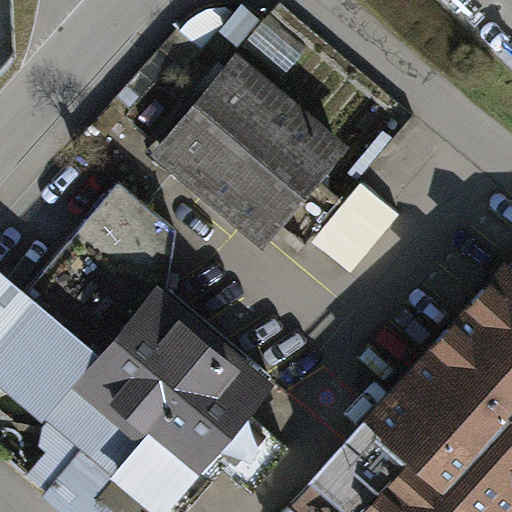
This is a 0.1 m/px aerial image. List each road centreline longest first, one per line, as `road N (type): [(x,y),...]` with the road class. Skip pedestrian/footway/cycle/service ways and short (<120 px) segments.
road 1 (residential): [(318,0),(511,162)]
road 2 (unknown): [(501,153),(332,333)]
road 3 (residential): [(0,140),(126,0)]
